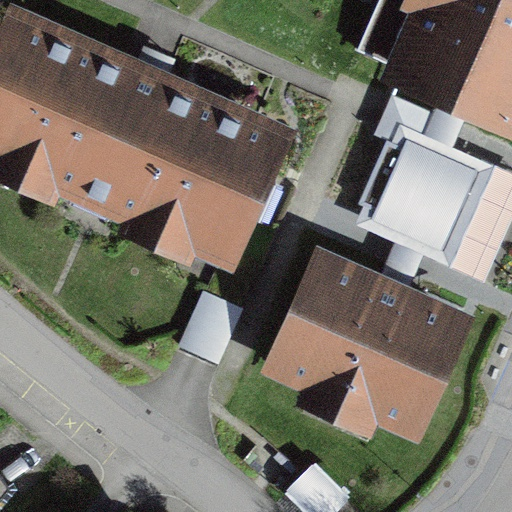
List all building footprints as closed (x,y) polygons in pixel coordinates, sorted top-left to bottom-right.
[(511,0),(412,0),(429,7),(401,71),(511,120),(511,0)] [(134,74),(18,22),(0,62),(0,150),(4,152),(0,162),(0,170),(45,191),(52,175),(140,214),(133,230),(182,251),(189,234),(226,250),(276,137),(159,85),(167,67),(142,56),(134,74)] [(404,124),(358,227),(460,272),(506,170),(404,124)] [(260,365),(420,438),(477,313),(316,241),(260,365)] [(204,284),(185,338),(221,351),(240,297),(204,284)]
